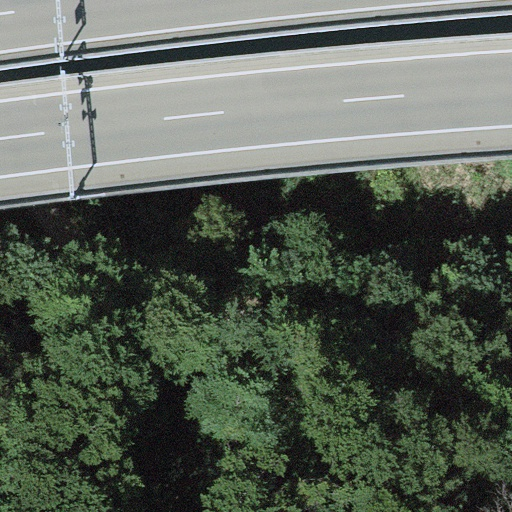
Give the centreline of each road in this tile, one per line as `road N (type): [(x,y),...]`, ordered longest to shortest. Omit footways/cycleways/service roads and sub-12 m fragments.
road 1 (track): [(0,123),(63,234),(141,280),(222,310),(511,354)]
road 2 (motorway): [(0,143),(511,89)]
road 3 (motorway): [(130,0),(0,18)]
